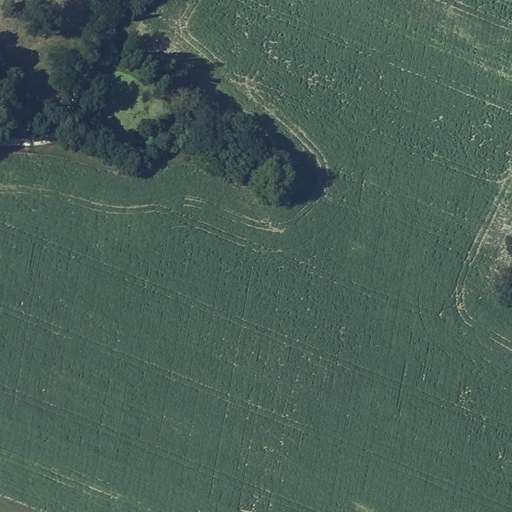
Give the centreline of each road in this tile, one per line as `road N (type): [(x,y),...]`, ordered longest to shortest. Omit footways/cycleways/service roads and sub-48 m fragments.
road 1 (track): [(0,142),(54,123),(75,103),(131,0)]
road 2 (unknown): [(511,335),(483,296),(511,222)]
